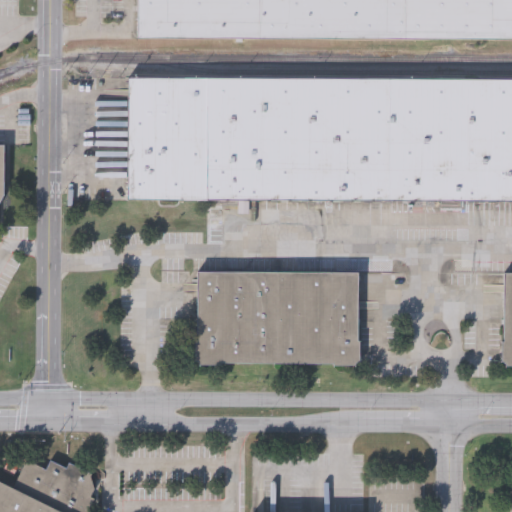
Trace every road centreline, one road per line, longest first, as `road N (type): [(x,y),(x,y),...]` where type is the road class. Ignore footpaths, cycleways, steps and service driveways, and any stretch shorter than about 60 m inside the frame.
road 1 (secondary): [(451,403),(0,400)]
road 2 (tertiary): [(50,0),(47,423)]
road 3 (secondary): [(150,423),(362,425)]
